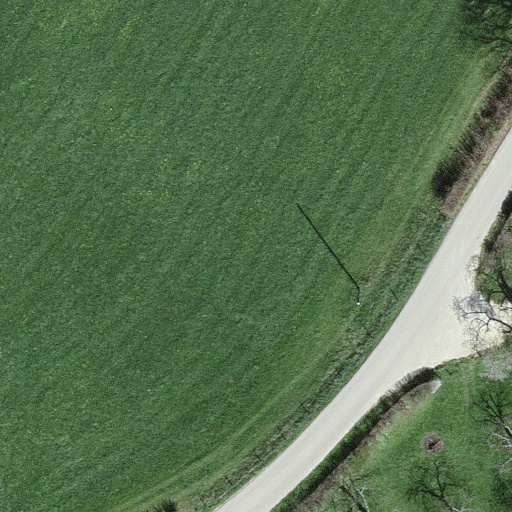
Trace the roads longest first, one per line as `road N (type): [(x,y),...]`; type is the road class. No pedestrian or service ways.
road 1 (unclassified): [(511,156),(376,373),(238,511)]
road 2 (track): [(511,318),(376,373)]
